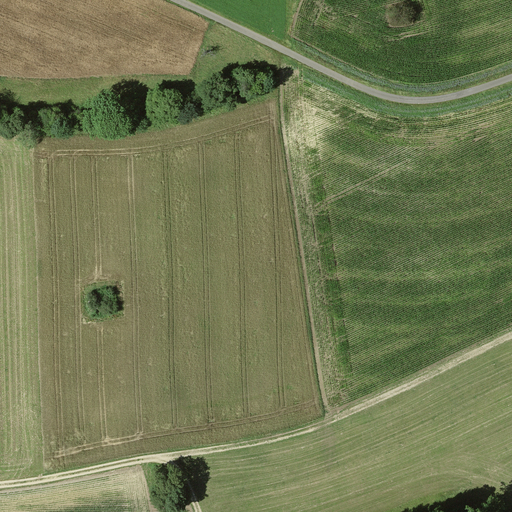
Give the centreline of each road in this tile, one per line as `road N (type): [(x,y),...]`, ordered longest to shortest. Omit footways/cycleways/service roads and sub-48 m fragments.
road 1 (track): [(0,485),(304,429),(511,336)]
road 2 (residential): [(511,77),(403,101),(162,0)]
